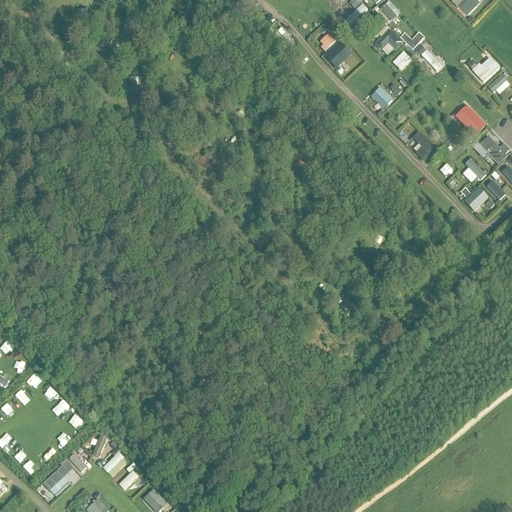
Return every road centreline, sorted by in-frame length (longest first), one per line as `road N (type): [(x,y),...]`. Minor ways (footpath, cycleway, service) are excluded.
road 1 (track): [(261,0),(477,229),(511,208)]
road 2 (track): [(356,511),(511,391)]
